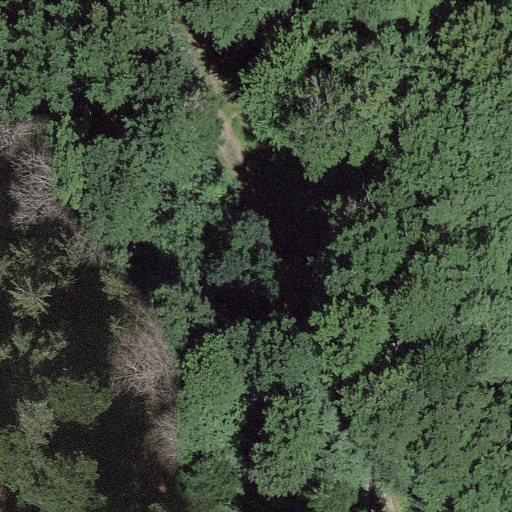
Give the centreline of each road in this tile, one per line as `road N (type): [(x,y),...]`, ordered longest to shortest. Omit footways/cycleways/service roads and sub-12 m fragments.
road 1 (track): [(380,511),(219,125),(128,0)]
road 2 (track): [(0,179),(66,215),(369,484)]
road 3 (track): [(178,68),(434,132)]
